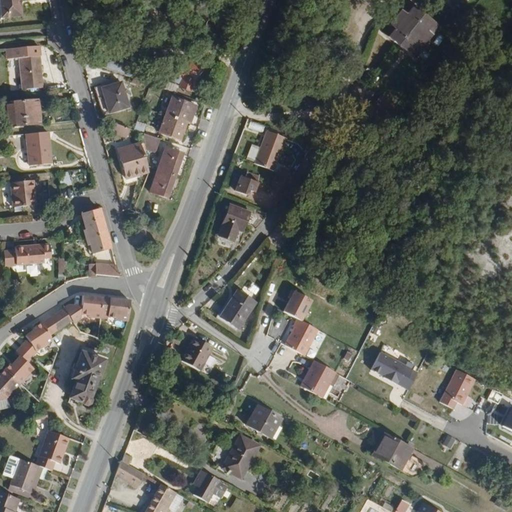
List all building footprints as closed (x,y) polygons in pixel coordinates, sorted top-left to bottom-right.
[(21,22),(20,0),(0,0),(0,15),(0,23),(21,22)] [(408,69),(431,39),(396,12),(373,42),(408,69)] [(108,52),(103,67),(124,73),(128,58),(108,52)] [(40,76),(38,53),(16,55),(19,87),(43,85),(42,76),(40,76)] [(183,100),(188,82),(165,75),(160,93),(183,100)] [(127,109),(122,84),(98,89),(102,113),(127,109)] [(185,118),(189,108),(168,100),(161,115),(180,123),(183,117),(185,118)] [(46,126),(44,101),(4,104),(6,130),(46,126)] [(372,139),(389,117),(373,105),(356,127),(372,139)] [(178,130),(180,123),(161,115),(155,131),(176,140),(180,130),(178,130)] [(130,135),(103,124),(99,134),(126,146),(130,135)] [(275,171),(288,138),(266,129),(259,147),(252,144),(246,159),(275,171)] [(54,169),(51,133),(27,136),(30,171),(54,169)] [(159,142),(146,136),(147,149),(161,154),(165,145),(159,142)] [(148,178),(141,146),(119,151),(125,182),(148,178)] [(161,154),(147,149),(148,154),(159,158),(161,154)] [(168,200),(185,159),(168,152),(161,171),(165,173),(160,188),(156,186),(152,194),(168,200)] [(351,165),(336,154),(319,175),(334,186),(351,165)] [(278,171),(276,175),(287,180),(288,181),(290,176),(278,171)] [(252,191),(256,178),(244,173),(242,179),(238,178),(233,193),(244,196),(246,190),(252,191)] [(288,181),(287,180),(276,175),(275,175),(271,183),(278,186),(272,198),(278,201),(288,181)] [(34,206),(33,198),(36,198),(35,181),(11,183),(14,208),(34,206)] [(265,195),(272,198),(278,186),(271,183),(265,195)] [(62,209),(61,201),(53,202),(54,210),(62,209)] [(236,232),(242,213),(222,207),(212,238),(228,243),(232,231),(236,232)] [(113,253),(100,213),(81,218),(82,220),(79,221),(81,230),(84,230),(90,250),(93,259),(113,253)] [(90,250),(84,230),(81,230),(88,251),(90,250)] [(53,263),(51,248),(38,249),(39,252),(27,254),(26,250),(16,251),(16,254),(17,271),(46,268),(46,264),(53,263)] [(17,271),(16,254),(3,255),(4,272),(17,271)] [(118,280),(115,269),(94,266),(94,277),(118,280)] [(235,332),(253,303),(234,291),(216,320),(235,332)] [(70,307),(66,310),(64,311),(73,324),(74,326),(80,321),(81,317),(89,317),(88,319),(101,321),(102,315),(103,301),(83,299),(82,308),(70,307)] [(131,304),(103,301),(102,315),(109,316),(109,320),(117,321),(116,322),(128,323),(131,304)] [(73,324),(64,311),(59,315),(67,328),(73,324)] [(304,351),(317,325),(297,314),(293,321),(295,322),(285,340),(304,351)] [(67,328),(59,315),(54,318),(62,331),(67,328)] [(62,331),(54,318),(48,322),(56,335),(62,331)] [(56,335),(48,322),(42,326),(51,339),(56,335)] [(51,339),(42,326),(42,325),(35,330),(36,331),(25,339),(28,342),(21,348),(32,359),(37,353),(53,343),(51,339)] [(202,374),(213,351),(193,341),(181,364),(202,374)] [(19,386),(33,371),(27,365),(32,359),(21,348),(15,355),(19,359),(11,367),(10,366),(4,372),(19,386)] [(420,367),(382,351),(373,371),(411,388),(420,367)] [(91,404),(106,360),(83,352),(74,376),(79,378),(72,397),(91,404)] [(320,394),(334,368),(314,356),(304,374),(307,376),(302,384),(320,394)] [(475,379),(456,368),(438,401),(457,411),(475,379)] [(0,401),(5,400),(19,386),(4,372),(0,375),(0,401)] [(276,437),(288,416),(263,402),(251,424),(276,437)] [(51,418),(51,409),(34,410),(35,419),(51,418)] [(400,466),(412,445),(384,429),(372,450),(400,466)] [(62,465),(71,439),(54,433),(52,432),(39,467),(42,468),(54,473),(57,463),(62,465)] [(264,445),(245,434),(228,465),(247,476),(264,445)] [(14,480),(22,461),(12,457),(5,477),(14,480)] [(32,495),(42,468),(39,467),(22,461),(14,480),(12,487),(32,495)] [(143,479),(120,466),(119,465),(114,480),(135,493),(143,479)] [(208,508),(221,486),(203,476),(195,490),(199,492),(194,500),(208,508)] [(32,495),(12,487),(10,492),(30,499),(32,495)] [(165,511),(174,498),(159,489),(146,511),(165,511)] [(0,511),(16,511),(15,511),(19,499),(1,492),(0,494),(0,511)] [(407,511),(412,505),(405,501),(398,511),(407,511)]
